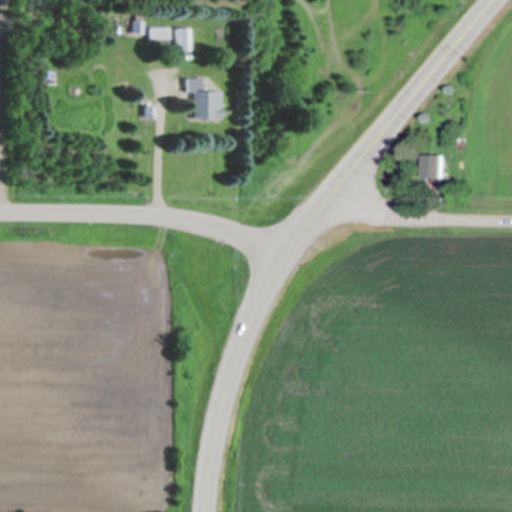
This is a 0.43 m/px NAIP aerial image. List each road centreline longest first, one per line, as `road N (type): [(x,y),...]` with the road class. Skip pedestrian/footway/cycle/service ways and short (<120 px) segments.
road 1 (primary): [(261,294),(281,256),(497,0)]
road 2 (tertiary): [(281,256),(237,227),(199,215),(0,205)]
road 3 (primary): [(203,511),(225,398),(261,294)]
road 4 (residential): [(314,217),(511,216)]
